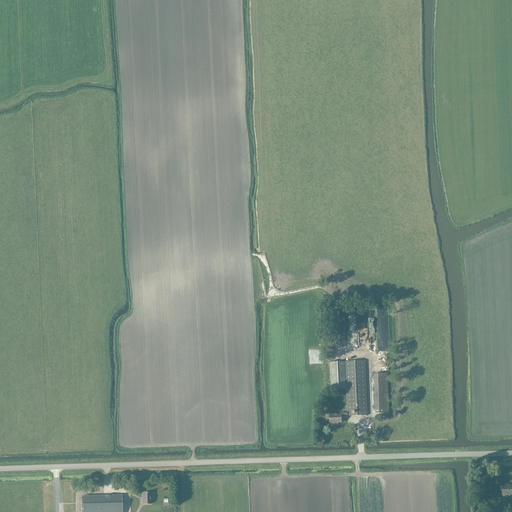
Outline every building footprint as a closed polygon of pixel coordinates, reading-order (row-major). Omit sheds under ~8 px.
[(365,361),(330,363),(331,390),(346,389),(347,413),(347,416),(367,415),(365,361)] [(387,373),(374,374),(376,414),(388,413),(387,373)] [(341,416),(347,416),(347,413),(341,413),(341,414),(330,415),(330,419),(329,419),(330,424),(335,424),(335,423),(341,422),(341,416)] [(511,485),(506,486),(506,485),(501,485),(501,491),(502,491),(502,495),(509,495),(509,496),(511,495),(511,485)] [(122,511),(122,495),(81,496),(81,511),(122,511)]
